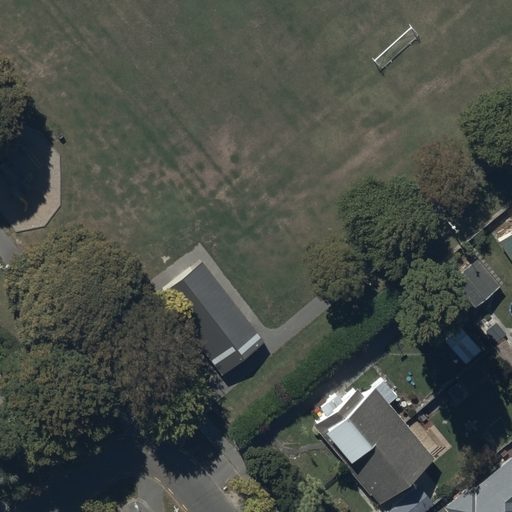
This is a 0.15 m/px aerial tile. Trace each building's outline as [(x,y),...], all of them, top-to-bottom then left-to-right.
[(511,231),(497,242),(511,263),(511,231)] [(497,283),(474,256),(448,278),(471,305),(497,283)] [(200,259),(157,290),(219,373),(261,340),(200,259)] [(417,272),(379,300),(415,344),(433,330),(460,362),(478,348),(417,272)] [(355,385),(308,420),(375,500),(428,455),(385,401),(392,395),(381,378),(362,393),(355,385)] [(469,479),(440,503),(446,511),(511,511),(511,454),(510,452),(472,483),(469,479)] [(415,511),(428,502),(415,485),(385,511),(384,509),(380,511),(415,511)]
